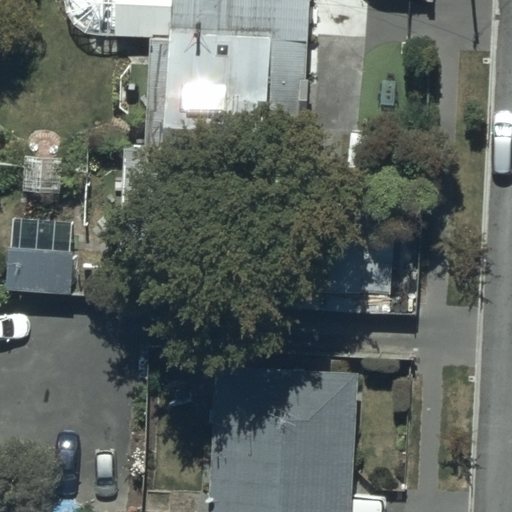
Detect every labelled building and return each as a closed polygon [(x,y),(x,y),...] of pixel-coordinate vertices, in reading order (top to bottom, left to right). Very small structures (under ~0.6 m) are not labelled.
[(316,146),(317,0),(121,0),(121,34),(151,34),(150,144),(316,146)] [(186,161),(126,160),(126,251),(186,251),(186,161)] [(304,214),(298,304),(395,310),(400,220),(304,214)] [(78,245),(14,241),(10,289),(75,293),(78,245)] [(356,511),(362,368),(220,362),(214,511),(356,511)]
